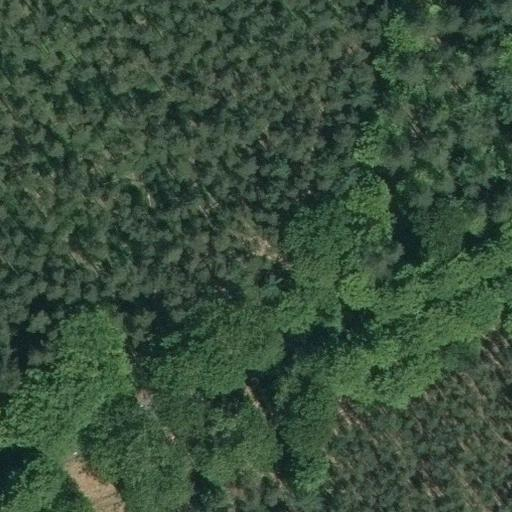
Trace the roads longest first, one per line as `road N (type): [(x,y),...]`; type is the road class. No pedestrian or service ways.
road 1 (tertiary): [(0,474),(511,261)]
road 2 (track): [(67,511),(511,329)]
